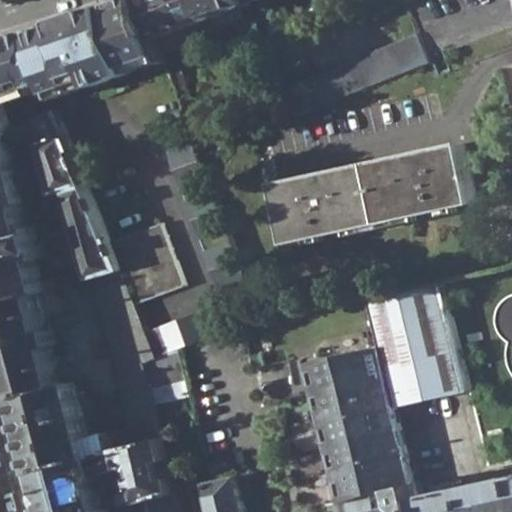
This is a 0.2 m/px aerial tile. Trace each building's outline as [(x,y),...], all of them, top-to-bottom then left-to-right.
[(53,93),(93,79),(96,86),(130,73),(127,66),(163,53),(157,37),(142,0),(120,0),(106,5),(53,23),(54,26),(32,35),(31,31),(0,41),(0,142),(10,137),(0,99),(36,87),(35,84),(48,80),(53,93)] [(142,0),(157,37),(250,2),(248,0),(142,0)] [(402,0),(394,5),(397,11),(409,5),(407,2),(406,0),(402,0)] [(285,90),(296,116),(431,59),(420,33),(285,90)] [(163,53),(127,66),(130,73),(166,61),(163,53)] [(170,71),(181,102),(193,98),(181,67),(170,71)] [(55,100),(96,86),(93,79),(53,93),(55,100)] [(33,140),(40,145),(42,145),(69,135),(58,109),(29,126),(33,140)] [(42,145),(57,192),(66,190),(89,183),(69,135),(42,145)] [(0,142),(0,208),(20,202),(27,200),(10,137),(0,142)] [(246,279),(201,155),(195,139),(168,151),(220,288),(246,279)] [(279,183),(291,242),(478,203),(465,145),(279,183)] [(89,183),(66,190),(91,278),(124,268),(113,243),(89,183)] [(60,201),(57,192),(36,197),(39,206),(60,201)] [(29,232),(20,202),(0,208),(0,303),(39,292),(48,290),(39,261),(45,259),(36,230),(29,232)] [(113,243),(124,268),(138,305),(190,285),(166,223),(113,243)] [(149,333),(138,305),(124,268),(91,278),(81,280),(74,282),(82,309),(98,305),(105,325),(111,324),(112,328),(124,369),(148,362),(159,358),(149,333)] [(81,280),(80,273),(59,279),(61,286),(66,284),(74,282),(81,280)] [(66,284),(73,311),(82,309),(74,282),(66,284)] [(397,405),(471,390),(445,284),(373,299),(384,347),(397,405)] [(0,303),(0,320),(21,398),(65,386),(53,343),(59,342),(56,327),(53,327),(52,320),(47,321),(39,292),(0,303)] [(182,350),(224,333),(214,308),(149,333),(159,358),(182,350)] [(397,405),(384,347),(308,364),(341,502),(415,485),(415,481),(397,405)] [(152,377),(185,364),(182,350),(159,358),(148,362),(152,377)] [(21,398),(41,470),(165,434),(152,377),(148,362),(124,369),(120,369),(136,428),(93,439),(75,382),(65,386),(21,398)] [(318,413),(313,394),(287,401),(292,420),(318,413)] [(41,470),(51,511),(107,511),(99,482),(101,476),(131,467),(135,471),(143,502),(152,500),(179,493),(174,476),(164,479),(159,460),(170,457),(165,434),(41,470)] [(219,511),(249,511),(242,476),(213,482),(219,511)] [(511,511),(511,476),(424,495),(420,480),(415,481),(415,485),(421,511),(511,511)] [(200,485),(205,511),(219,511),(213,482),(200,485)] [(331,511),(421,511),(415,485),(341,502),(330,504),(331,511)] [(152,500),(155,511),(183,511),(179,493),(152,500)]
